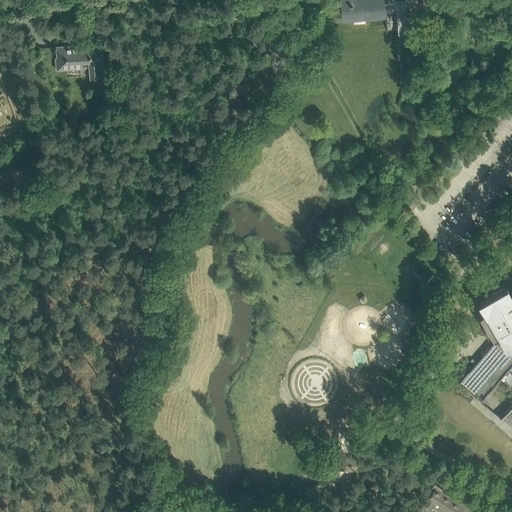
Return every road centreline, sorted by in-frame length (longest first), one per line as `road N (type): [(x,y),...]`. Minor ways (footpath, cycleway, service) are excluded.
road 1 (unclassified): [(405,432),(444,302),(463,265),(511,214)]
road 2 (unknown): [(511,164),(457,223),(434,222),(428,215),(435,201)]
road 3 (unclassified): [(511,501),(405,432)]
